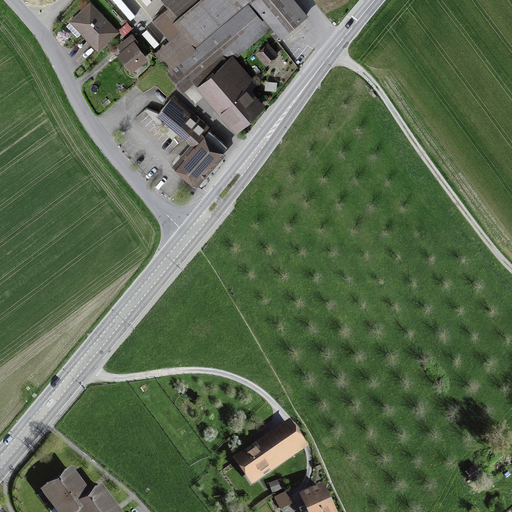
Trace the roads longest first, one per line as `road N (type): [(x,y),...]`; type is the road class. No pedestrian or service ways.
road 1 (track): [(303,0),(511,268)]
road 2 (primary): [(189,236),(375,0)]
road 3 (primary): [(189,236),(0,464)]
road 4 (unclassified): [(13,0),(97,131),(189,236)]
